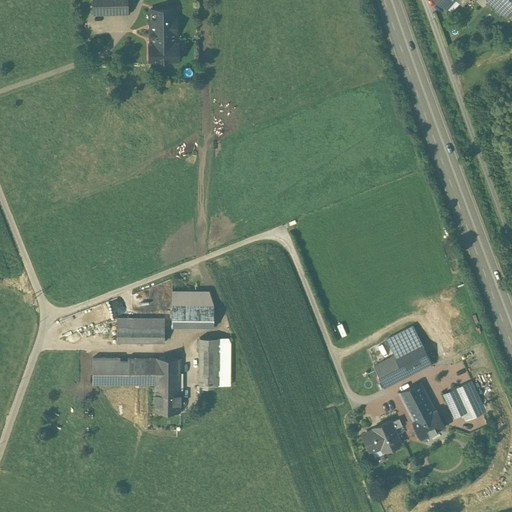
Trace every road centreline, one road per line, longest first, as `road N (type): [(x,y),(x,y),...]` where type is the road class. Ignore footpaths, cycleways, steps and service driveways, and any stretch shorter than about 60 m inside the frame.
road 1 (trunk): [(387,0),(511,331)]
road 2 (unclassified): [(0,196),(45,315),(0,452)]
